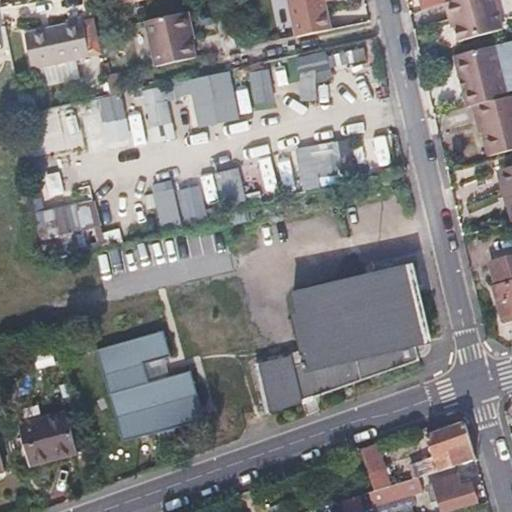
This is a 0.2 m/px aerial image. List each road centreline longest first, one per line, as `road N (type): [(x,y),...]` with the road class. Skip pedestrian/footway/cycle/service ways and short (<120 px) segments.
road 1 (residential): [(479,383),(377,0)]
road 2 (residential): [(479,383),(113,511)]
road 3 (residential): [(511,504),(479,383)]
